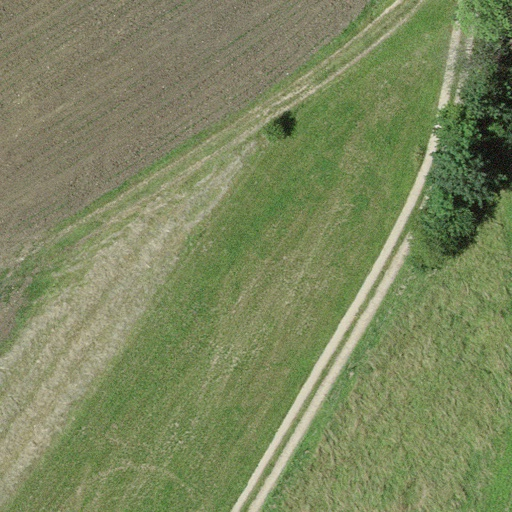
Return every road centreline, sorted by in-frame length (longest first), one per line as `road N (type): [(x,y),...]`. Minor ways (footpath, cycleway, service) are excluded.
road 1 (track): [(235,511),(374,299),(463,0)]
road 2 (track): [(413,0),(382,28),(0,274)]
